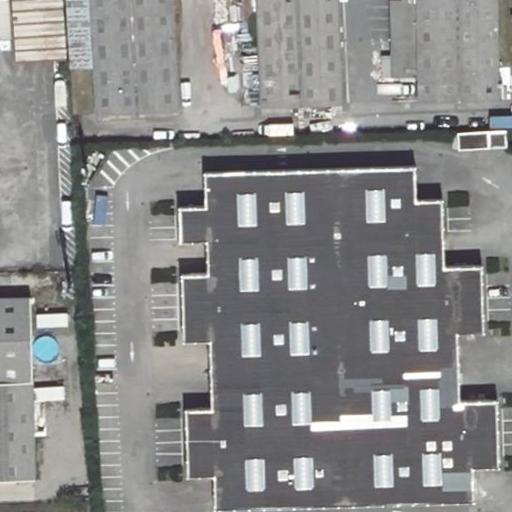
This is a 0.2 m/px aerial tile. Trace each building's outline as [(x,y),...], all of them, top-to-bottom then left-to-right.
[(61,0),(13,0),(18,62),(65,59),(61,0)] [(171,0),(90,0),(97,113),(177,108),(171,0)] [(337,0),(256,0),(262,106),(342,103),(337,0)] [(496,0),(401,0),(402,2),(416,1),(419,101),(499,100),(496,0)] [(511,134),(465,136),(466,151),(511,147),(511,134)] [(184,291),(175,291),(178,343),(186,342),(186,351),(206,350),(210,416),(190,417),(190,425),(183,425),(185,477),(193,476),(193,484),(214,483),(214,511),(335,511),(473,505),(471,471),(492,469),(491,462),(498,461),(495,411),(490,412),(490,404),(460,405),(457,340),(473,340),(472,331),(480,331),(478,279),(471,279),(470,270),(441,272),(438,213),(429,214),(429,205),(410,205),(409,173),(198,182),(200,214),(181,214),(181,223),(172,223),(173,251),(202,250),(203,281),(183,281),(184,291)] [(438,205),(429,205),(429,214),(438,213),(438,205)] [(181,214),(171,215),(172,223),(181,223),(181,214)] [(183,281),(175,282),(175,291),(184,291),(183,281)] [(31,299),(0,299),(0,380),(33,379),(31,299)] [(480,331),(472,331),(473,340),(481,340),(480,331)] [(186,342),(178,343),(178,351),(186,351),(186,342)] [(33,379),(0,380),(0,482),(36,482),(33,379)]
